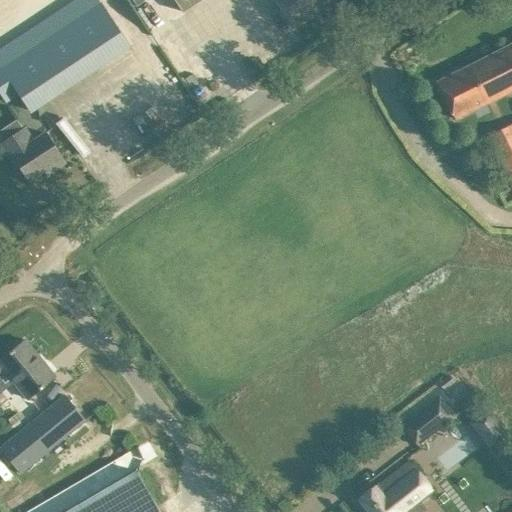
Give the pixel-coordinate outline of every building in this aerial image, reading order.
[(174,0),(182,11),(198,0),(174,0)] [(276,0),(294,26),(312,15),(311,12),(329,0),(276,0)] [(19,92),(20,94),(31,110),(129,46),(101,4),(0,70),(0,91),(6,101),(19,92)] [(511,89),(511,53),(508,46),(436,82),(455,118),(511,89)] [(15,158),(18,163),(29,179),(52,165),(54,169),(64,162),(45,132),(33,140),(25,129),(23,130),(16,119),(0,129),(0,140),(1,144),(12,160),(15,158)] [(511,122),(487,136),(511,184),(511,122)] [(0,358),(0,363),(28,398),(55,377),(24,339),(0,358)] [(450,375),(439,382),(444,389),(455,381),(450,375)] [(65,395),(0,447),(0,448),(20,473),(85,420),(65,395)] [(440,396),(402,425),(417,445),(455,416),(440,396)] [(474,421),(491,445),(510,431),(493,408),(474,421)] [(405,511),(433,491),(409,460),(377,484),(356,500),(365,511),(405,511)] [(8,465),(0,469),(0,496),(9,511),(23,511),(34,505),(8,465)] [(64,511),(160,511),(136,470),(64,511)]
